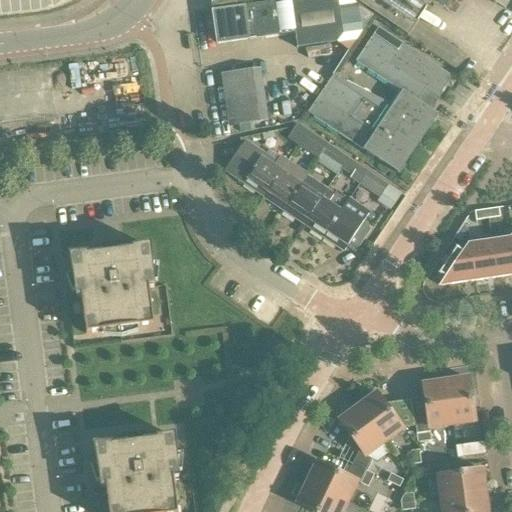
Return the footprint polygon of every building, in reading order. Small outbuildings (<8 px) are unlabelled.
[(209,0),(211,9),(272,0),(352,0),(406,35),(430,0),(432,0),(445,8),(450,0),(209,0)] [(293,0),(212,11),(217,45),(294,34),(296,48),(335,43),(341,36),(360,34),(356,6),(344,0),(293,0)] [(332,76),(307,113),(397,174),(398,173),(396,172),(434,116),(436,118),(437,116),(429,111),(451,78),(378,29),(355,63),(401,94),(391,109),(380,101),(376,108),(367,101),(370,96),(332,76)] [(261,70),(221,76),(228,128),(269,122),(261,70)] [(295,127),(288,137),(299,144),(307,132),(299,126),(295,127)] [(307,132),(299,144),(319,158),(327,146),(307,132)] [(243,140),(222,170),(263,198),(286,162),(285,162),(286,161),(278,155),(273,162),(243,140)] [(327,146),(319,158),(339,171),(347,159),(327,146)] [(347,159),(339,171),(359,185),(378,199),(384,191),(364,177),(367,173),(347,159)] [(287,205),(306,177),(286,162),(263,198),(262,199),(282,212),(285,206),(286,207),(287,205)] [(285,206),(282,212),(302,225),(328,187),(327,186),(325,189),(306,177),(287,205),(286,207),(285,206)] [(328,187),(302,225),(322,238),(326,233),(340,212),(327,203),(333,194),(328,191),(330,188),(328,187)] [(326,233),(322,238),(343,252),(368,214),(348,201),(340,212),(326,233)] [(500,218),(498,209),(487,210),(488,219),(500,218)] [(488,219),(487,210),(474,212),(476,221),(488,219)] [(511,238),(511,239),(491,242),(496,278),(511,276),(511,238)] [(496,278),(491,242),(470,245),(475,282),(496,278)] [(99,254),(81,256),(70,257),(73,276),(75,293),(76,299),(80,298),(85,335),(152,326),(148,289),(153,289),(147,247),(136,249),(119,251),(118,246),(112,245),(104,246),(98,249),(99,254)] [(475,282),(470,245),(468,245),(467,246),(463,253),(456,248),(438,274),(445,279),(441,286),(441,287),(475,282)] [(468,379),(446,383),(452,425),(474,422),(468,379)] [(452,425),(446,383),(423,386),(429,428),(452,425)] [(376,395),(358,408),(383,443),(402,429),(376,395)] [(383,443),(358,408),(339,422),(365,456),(383,443)] [(416,435),(418,444),(431,442),(430,433),(416,435)] [(123,443),(106,446),(94,447),(97,466),(99,483),(100,488),(105,488),(107,511),(176,511),(172,479),(177,479),(172,437),(160,439),(143,441),(142,436),(136,435),(128,436),(122,438),(123,443)] [(457,459),(465,458),(463,445),(455,446),(457,459)] [(411,451),(413,465),(421,464),(419,450),(411,451)] [(317,464),(307,484),(346,503),(356,482),(317,464)] [(439,476),(442,498),(484,492),(481,470),(439,476)] [(374,476),(366,472),(360,484),(368,488),(374,476)] [(400,488),(403,481),(390,475),(387,482),(399,488),(400,488)] [(341,511),(346,503),(307,484),(298,505),(311,511),(341,511)] [(486,511),(484,492),(442,498),(443,511),(486,511)] [(413,494),(404,495),(400,502),(400,504),(414,502),(413,494)] [(415,510),(414,502),(400,504),(402,511),(415,510)]
